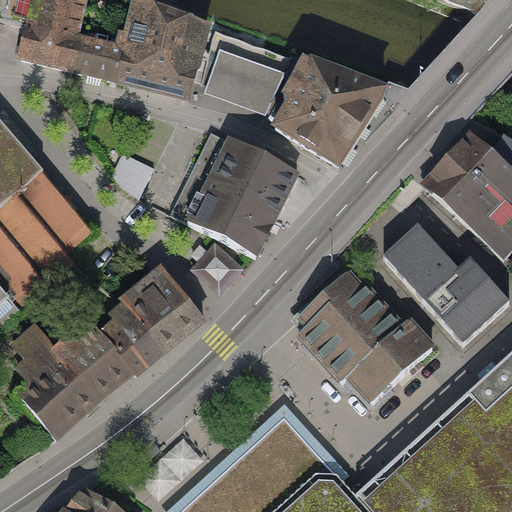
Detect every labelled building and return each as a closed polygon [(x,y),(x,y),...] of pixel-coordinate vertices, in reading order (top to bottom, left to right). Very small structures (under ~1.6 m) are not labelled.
[(34,0),(0,0),(0,27),(13,31),(14,23),(28,26),(34,0)] [(34,0),(28,26),(19,63),(77,73),(84,40),(76,40),(85,0),(34,0)] [(441,0),(476,15),(487,0),(441,0)] [(118,84),(190,102),(209,31),(167,15),(137,8),(125,52),(118,84)] [(293,61),(215,33),(201,94),(266,118),(284,81),(293,61)] [(84,40),(77,73),(118,84),(125,52),(84,40)] [(292,105),(277,131),(340,168),(386,96),(293,61),(284,81),(293,86),(286,100),(292,105)] [(0,315),(93,235),(66,204),(36,169),(0,128),(0,315)] [(257,261),(298,177),(211,135),(170,218),(257,261)] [(419,191),(503,270),(511,260),(511,176),(491,156),(471,137),(419,191)] [(511,146),(503,141),(491,156),(511,176),(511,146)] [(125,150),(115,179),(146,190),(156,161),(125,150)] [(421,229),(384,261),(463,351),(511,308),(511,304),(476,264),(462,276),(421,229)] [(192,275),(221,302),(247,274),(217,247),(192,275)] [(160,275),(123,306),(165,356),(202,325),(160,275)] [(337,286),(288,329),(340,387),(344,384),(401,333),(349,275),(337,286)] [(165,356),(123,306),(93,331),(135,381),(165,356)] [(60,444),(135,381),(93,331),(71,349),(47,320),(12,349),(27,367),(16,377),(28,391),(21,397),(60,444)] [(401,333),(344,384),(370,413),(435,355),(410,326),(401,333)] [(511,511),(511,361),(487,384),(358,504),(278,417),(260,433),(244,448),(174,511),(511,511)] [(163,453),(154,442),(131,462),(140,473),(163,453)] [(114,511),(87,489),(71,509),(74,511),(114,511)]
